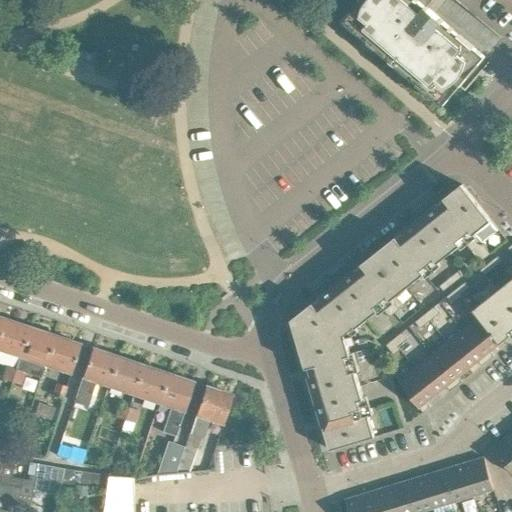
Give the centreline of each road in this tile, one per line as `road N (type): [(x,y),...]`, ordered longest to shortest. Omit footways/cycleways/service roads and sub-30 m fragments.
road 1 (residential): [(262,350),(282,291),(460,146)]
road 2 (residential): [(262,350),(219,348),(0,273)]
road 3 (residential): [(309,490),(454,446),(473,417),(511,386)]
road 4 (residential): [(309,490),(262,350)]
